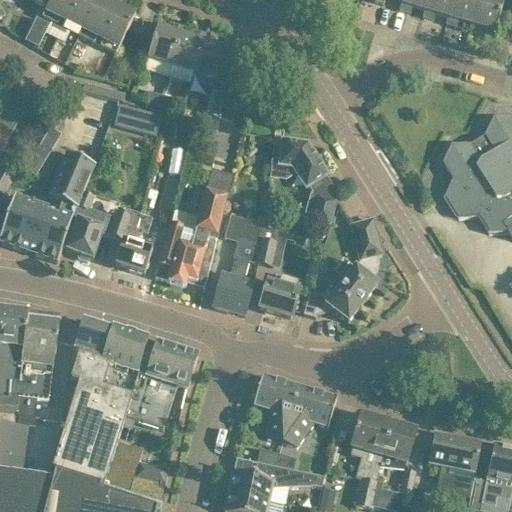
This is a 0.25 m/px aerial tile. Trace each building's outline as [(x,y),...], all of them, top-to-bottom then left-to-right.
[(26,0),(46,10),(51,0),(26,0)] [(97,0),(51,0),(46,10),(41,19),(51,24),(54,18),(72,27),(69,33),(78,38),(97,0)] [(135,18),(98,0),(97,0),(78,38),(87,42),(90,36),(108,45),(105,51),(115,56),(135,18)] [(412,10),(424,14),(428,0),(402,0),(399,13),(410,16),(412,10)] [(435,17),(447,21),(453,0),(428,0),(424,14),(422,20),(433,23),(435,17)] [(458,24),(470,28),(479,0),(453,0),(447,21),(445,27),(456,30),(458,24)] [(485,0),(479,0),(470,28),(468,34),(479,37),(481,31),(494,35),(504,0),(492,0),(492,2),(485,0)] [(37,21),(26,43),(38,50),(50,27),(37,21)] [(143,72),(167,79),(181,33),(171,30),(170,35),(156,31),(143,72)] [(181,33),(167,79),(189,86),(193,74),(204,40),(194,37),(193,43),(180,39),(182,33),(181,33)] [(205,40),(204,40),(193,74),(217,82),(227,47),(217,44),(215,49),(203,46),(205,40)] [(84,86),(82,94),(122,104),(124,97),(84,86)] [(212,93),(202,126),(214,130),(224,97),(212,93)] [(146,105),(158,108),(161,98),(149,95),(146,105)] [(161,98),(158,108),(170,112),(173,101),(161,98)] [(0,152),(1,154),(23,114),(3,102),(0,106),(0,152)] [(121,107),(117,124),(129,127),(133,111),(121,107)] [(489,236),(509,235),(511,240),(511,120),(495,121),(486,139),(473,147),(453,148),(443,166),(454,182),(445,199),(460,222),(479,220),(489,236)] [(50,130),(45,138),(55,144),(58,135),(50,130)] [(45,138),(41,145),(51,151),(55,144),(45,138)] [(286,182),(295,176),(306,192),(308,190),(312,195),(311,197),(310,197),(302,222),(329,230),(336,205),(319,199),(320,194),(315,186),(327,178),(315,160),(316,159),(311,152),(310,153),(306,147),(282,144),(278,168),(271,167),(269,180),(286,182)] [(41,145),(37,152),(47,158),(51,151),(41,145)] [(37,152),(33,158),(43,165),(47,158),(37,152)] [(66,156),(48,200),(61,205),(77,212),(83,195),(94,168),(66,156)] [(33,158),(28,165),(38,172),(43,165),(33,158)] [(28,165),(24,172),(34,178),(38,172),(28,165)] [(159,211),(173,215),(184,172),(170,168),(159,211)] [(0,203),(12,181),(13,179),(0,172),(0,203)] [(93,199),(83,195),(77,212),(64,247),(63,247),(61,252),(61,253),(77,258),(76,262),(87,265),(88,262),(92,263),(101,235),(108,238),(107,241),(121,246),(127,228),(135,231),(139,219),(140,217),(130,214),(129,219),(116,215),(114,223),(106,220),(106,219),(88,213),(93,199)] [(154,281),(170,285),(169,288),(181,291),(181,288),(185,289),(187,282),(205,287),(210,268),(226,201),(205,195),(194,234),(183,231),(169,227),(154,281)] [(14,200),(0,239),(0,246),(57,266),(61,253),(61,252),(63,247),(64,247),(77,212),(61,205),(58,215),(14,200)] [(266,217),(264,228),(254,266),(272,270),(276,246),(282,221),(266,217)] [(151,222),(141,219),(139,219),(135,231),(127,228),(121,246),(113,268),(143,278),(149,259),(151,253),(137,248),(141,236),(146,238),(151,222)] [(254,266),(264,228),(263,228),(230,219),(224,242),(237,245),(232,261),(234,262),(229,280),(221,278),(212,309),(244,319),(253,287),(243,284),(249,265),(254,266)] [(310,295),(303,318),(315,321),(315,319),(333,314),(347,325),(358,311),(359,312),(367,302),(365,302),(376,287),(371,283),(375,276),(377,268),(376,259),(381,258),(379,252),(379,251),(378,247),(378,246),(373,227),(372,224),(371,224),(350,229),(360,264),(361,263),(356,271),(355,271),(342,261),(333,274),(339,279),(329,291),(323,300),(310,295)] [(281,278),(278,289),(267,285),(265,291),(259,311),(290,320),(301,285),(285,279),(281,278)] [(0,417),(16,418),(18,418),(34,421),(36,402),(48,404),(53,360),(58,325),(26,321),(27,314),(0,311),(0,313),(0,417)] [(50,477),(54,478),(101,493),(102,491),(110,466),(112,467),(120,444),(117,443),(124,421),(134,391),(136,392),(151,346),(146,344),(147,342),(133,338),(134,336),(125,333),(125,335),(111,331),(111,333),(84,325),(84,327),(82,326),(74,352),(79,354),(70,382),(78,384),(50,477)] [(151,346),(136,392),(142,393),(132,424),(143,427),(152,430),(162,433),(176,389),(186,392),(195,363),(196,360),(197,358),(195,357),(181,353),(179,353),(172,351),(156,345),(155,347),(151,346)] [(267,442),(281,446),(299,389),(261,378),(261,379),(256,397),(252,408),(265,412),(267,442)] [(299,389),(281,446),(296,451),(313,426),(327,431),(336,401),(299,389)] [(0,511),(158,511),(160,509),(159,509),(102,491),(101,493),(54,478),(52,484),(11,471),(18,418),(16,418),(0,417),(0,511)] [(374,484),(377,471),(391,425),(360,417),(351,449),(353,450),(351,457),(361,460),(356,481),(360,481),(374,484)] [(415,433),(391,425),(377,471),(403,473),(415,433)] [(430,455),(427,467),(440,470),(435,496),(469,503),(474,481),(473,481),(481,445),(434,436),(430,455)] [(142,451),(120,444),(112,467),(110,466),(102,491),(159,509),(164,488),(168,471),(138,464),(142,451)] [(469,503),(467,511),(468,511),(480,511),(482,507),(494,510),(496,501),(510,504),(511,495),(511,493),(511,451),(493,448),(489,468),(486,482),(486,484),(474,481),(469,503)] [(259,453),(256,466),(275,470),(278,457),(259,453)] [(275,470),(292,473),(295,462),(278,457),(275,470)] [(228,495),(268,503),(271,491),(315,489),(321,490),(323,480),(303,476),(292,473),(275,470),(256,466),(253,479),(232,474),(228,495)] [(404,473),(399,497),(410,500),(415,475),(404,473)] [(381,486),(374,484),(360,481),(355,509),(371,511),(372,511),(379,511),(407,511),(409,505),(410,500),(399,497),(379,493),(381,486)] [(319,511),(333,511),(335,492),(322,490),(319,511)] [(266,511),(268,503),(228,495),(224,511),(266,511)]
